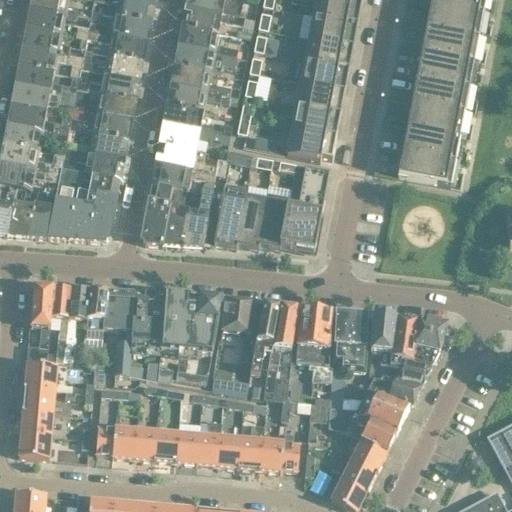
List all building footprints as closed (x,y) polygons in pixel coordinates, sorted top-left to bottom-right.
[(68,0),(33,0),(31,10),(90,21),(92,13),(92,12),(67,7),(68,0)] [(155,5),(130,0),(99,0),(118,3),(115,18),(151,24),(155,5)] [(188,0),(186,9),(246,20),(247,14),(224,9),(225,0),(188,0)] [(274,0),(264,0),(263,10),(272,12),(274,0)] [(362,5),(333,0),(316,0),(313,19),(357,28),(362,5)] [(431,0),(430,6),(478,15),(480,0),(431,0)] [(430,6),(426,31),(473,40),(478,15),(430,6)] [(246,20),(186,9),(183,28),(219,36),(221,24),(244,28),(244,30),(253,32),(255,23),(245,21),(246,20)] [(31,10),(28,29),(62,35),(80,39),(87,40),(88,32),(90,21),(31,10)] [(92,13),(90,21),(88,32),(147,44),(151,26),(151,25),(151,24),(115,18),(113,29),(102,27),(103,25),(99,24),(101,15),(92,13)] [(271,19),(261,17),(258,32),(268,34),(271,19)] [(313,19),(309,42),(353,50),(357,28),(313,19)] [(219,36),(183,28),(183,29),(182,29),(182,30),(179,48),(236,60),(237,52),(216,48),(219,36)] [(62,35),(28,29),(24,48),(83,60),(84,51),(87,40),(80,39),(78,50),(60,46),(62,35)] [(426,31),(421,56),(468,65),(473,40),(426,31)] [(147,44),(88,32),(87,40),(110,45),(108,56),(143,64),(147,44)] [(269,38),(269,53),(291,52),(291,37),(269,38)] [(266,41),(257,39),(254,54),(263,56),(266,41)] [(353,50),(309,42),(304,64),(349,73),(353,50)] [(24,48),(20,69),(54,75),(56,63),(71,66),(69,77),(72,78),(79,79),(80,72),(83,60),(24,48)] [(236,60),(179,48),(175,67),(211,75),(220,77),(222,68),(235,71),(237,60),(236,60)] [(84,51),(83,60),(80,72),(139,83),(143,64),(108,56),(105,69),(97,68),(97,65),(91,63),(93,53),(84,51)] [(421,56),(419,66),(416,80),(464,89),(468,65),(421,56)] [(262,63),(252,61),(249,77),(259,79),(262,63)] [(349,73),(304,64),(300,87),(345,95),(349,73)] [(211,75),(175,67),(175,68),(174,69),(175,69),(171,87),(230,99),(231,92),(223,90),(208,87),(211,75)] [(20,69),(16,88),(75,99),(77,92),(79,79),(72,78),(69,89),(52,86),(54,75),(20,69)] [(80,72),(79,79),(77,92),(86,93),(87,94),(89,84),(102,87),(100,97),(135,103),(139,83),(80,72)] [(416,80),(412,105),(459,114),(464,89),(416,80)] [(257,85),(248,84),(245,99),(254,101),(257,85)] [(230,99),(171,87),(167,107),(203,114),(206,101),(228,106),(230,99)] [(300,87),(296,109),(340,118),(345,95),(300,87)] [(16,88),(12,107),(46,114),(49,102),(74,107),(75,99),(16,88)] [(77,92),(75,99),(74,107),(73,112),(88,115),(96,116),(96,117),(132,123),(135,104),(136,104),(135,103),(100,97),(97,108),(83,105),(86,93),(77,92)] [(412,105),(410,115),(407,130),(454,139),(459,114),(412,105)] [(240,122),(250,123),(253,108),(243,106),(240,122)] [(12,107),(9,126),(68,138),(69,131),(71,118),(62,117),(61,126),(45,122),(46,114),(12,107)] [(167,108),(164,126),(230,139),(232,130),(213,126),(213,128),(201,126),(203,114),(167,107),(167,108)] [(296,109),(292,132),(336,140),(340,118),(296,109)] [(73,112),(71,118),(86,121),(88,115),(73,112)] [(96,117),(92,136),(128,143),(132,123),(96,117)] [(250,123),(240,122),(237,137),(246,138),(250,123)] [(68,138),(9,126),(5,146),(39,152),(41,141),(66,145),(68,138)] [(164,126),(160,146),(196,153),(198,143),(228,149),(230,139),(164,126)] [(407,130),(405,140),(402,155),(450,164),(454,139),(407,130)] [(68,138),(66,145),(65,151),(124,163),(128,144),(128,143),(92,136),(90,146),(73,143),(75,132),(69,131),(68,138)] [(336,140),(292,132),(286,159),(320,165),(321,161),(332,163),(336,140)] [(5,146),(1,166),(60,177),(61,171),(64,158),(54,156),(52,167),(37,165),(39,152),(5,146)] [(159,148),(156,165),(216,177),(216,178),(225,180),(228,164),(218,162),(216,168),(194,164),(196,153),(160,146),(160,147),(159,147),(159,148)] [(65,151),(64,158),(61,171),(68,173),(70,163),(86,166),(84,176),(100,179),(120,183),(124,163),(65,151)] [(402,155),(397,180),(445,189),(450,164),(402,155)] [(250,169),(252,160),(236,157),(234,166),(250,169)] [(273,164),(258,161),(256,170),(271,173),(273,164)] [(156,165),(152,186),(173,190),(188,194),(191,179),(205,182),(205,184),(214,185),(215,178),(216,178),(216,177),(156,165)] [(293,177),(295,168),(280,165),(278,174),(293,177)] [(60,177),(1,166),(0,170),(0,186),(15,190),(30,193),(31,191),(32,191),(33,181),(58,186),(60,177)] [(287,210),(279,253),(280,253),(280,250),(314,256),(330,174),(295,168),(293,177),(303,179),(297,212),(288,210),(287,210)] [(61,171),(60,177),(58,186),(54,209),(48,242),(68,243),(81,175),(68,173),(61,171)] [(81,175),(68,243),(88,245),(100,179),(84,176),(81,175)] [(100,179),(88,245),(89,245),(103,246),(103,245),(108,241),(109,241),(117,201),(116,201),(120,183),(100,179)] [(202,197),(196,195),(194,204),(190,204),(181,250),(203,251),(214,185),(205,184),(202,197)] [(173,190),(152,186),(141,243),(142,243),(145,247),(145,248),(160,249),(173,190)] [(33,205),(33,207),(27,241),(48,242),(54,209),(43,206),(46,190),(38,189),(35,205),(33,205)] [(13,208),(7,239),(27,241),(33,207),(23,206),(24,198),(31,199),(32,191),(31,191),(30,193),(15,190),(13,208)] [(196,195),(188,194),(173,190),(160,249),(161,249),(181,250),(190,204),(194,204),(196,195)] [(237,249),(246,200),(244,200),(244,203),(222,199),(213,248),(236,252),(237,249)] [(266,204),(246,200),(237,249),(258,253),(259,249),(259,250),(269,200),(266,200),(266,204)] [(269,200),(259,250),(279,253),(287,210),(288,210),(290,204),(269,200)] [(13,208),(0,205),(0,238),(7,239),(13,208)] [(30,351),(29,363),(47,365),(48,356),(50,320),(53,291),(33,289),(31,330),(41,331),(40,351),(30,351)] [(132,352),(162,354),(163,341),(163,336),(163,296),(159,296),(154,291),(144,290),(139,295),(133,295),(134,335),(132,352)] [(48,356),(47,365),(62,366),(63,364),(71,291),(53,291),(50,320),(59,321),(56,357),(48,356)] [(71,291),(63,364),(72,365),(75,323),(86,324),(90,292),(71,291)] [(90,292),(86,324),(85,331),(86,331),(86,343),(102,344),(103,333),(108,293),(90,292)] [(133,295),(108,293),(103,333),(122,334),(121,346),(118,346),(115,379),(130,380),(130,377),(131,369),(132,352),(134,335),(133,295)] [(163,341),(162,354),(182,356),(184,341),(189,300),(188,300),(189,298),(164,296),(163,296),(163,336),(163,341)] [(184,341),(182,356),(211,359),(222,302),(197,299),(197,301),(189,300),(184,341)] [(254,306),(226,302),(222,334),(250,338),(254,306)] [(254,343),(246,376),(257,379),(262,354),(270,355),(280,308),(262,306),(254,343)] [(270,355),(263,404),(282,406),(282,404),(284,404),(285,397),(273,396),(281,352),(289,353),(298,311),(280,308),(270,355)] [(331,314),(301,311),(295,365),(309,366),(309,372),(313,373),(312,385),(329,385),(329,373),(324,373),(325,361),(331,314)] [(329,362),(325,361),(324,373),(329,373),(347,374),(352,316),(335,315),(329,362)] [(352,316),(347,374),(350,374),(363,375),(367,318),(352,316)] [(372,318),(370,355),(381,356),(380,366),(389,367),(392,357),(397,321),(372,318)] [(392,357),(389,367),(398,369),(400,361),(411,363),(432,368),(434,364),(413,360),(416,346),(418,323),(397,321),(392,357)] [(444,326),(418,323),(416,346),(440,351),(447,330),(446,330),(444,326)] [(246,376),(254,343),(242,341),(237,375),(246,376)] [(440,351),(416,346),(413,360),(434,364),(439,354),(440,351)] [(398,369),(389,367),(386,378),(382,377),(381,382),(392,384),(394,379),(423,385),(432,368),(411,363),(400,361),(398,369)] [(147,383),(157,385),(159,371),(160,366),(149,365),(147,383)] [(57,370),(28,368),(26,368),(24,391),(55,394),(57,370)] [(130,377),(130,380),(141,382),(143,371),(131,369),(130,377)] [(170,387),(173,373),(159,371),(157,385),(170,387)] [(329,409),(329,426),(329,432),(345,436),(345,434),(355,419),(358,413),(362,403),(343,401),(344,376),(350,377),(350,374),(347,374),(329,373),(329,385),(332,385),(331,390),(329,390),(329,409)] [(175,383),(206,389),(207,379),(177,374),(175,383)] [(381,382),(373,381),(369,389),(410,408),(412,409),(423,385),(394,379),(392,384),(381,382)] [(222,397),(224,383),(214,381),(211,395),(222,397)] [(86,387),(85,396),(93,397),(94,388),(86,387)] [(162,400),(162,392),(148,389),(142,393),(146,397),(162,400)] [(55,394),(24,391),(22,414),(53,417),(55,394)] [(358,413),(355,419),(396,436),(409,410),(368,391),(363,403),(362,403),(358,413)] [(182,395),(162,392),(162,400),(182,403),(182,395)] [(121,402),(122,394),(101,393),(101,400),(121,402)] [(139,396),(122,394),(121,402),(139,404),(139,396)] [(182,395),(182,403),(202,407),(202,398),(182,395)] [(93,397),(85,396),(84,406),(92,407),(93,397)] [(222,402),(202,398),(202,407),(222,410),(222,402)] [(242,405),(222,402),(222,410),(242,414),(242,405)] [(282,404),(282,406),(280,424),(289,425),(291,405),(284,404),(282,404)] [(242,405),(242,414),(264,418),(266,409),(242,405)] [(329,409),(321,408),(311,407),(309,424),(329,426),(329,409)] [(22,414),(21,438),(51,440),(53,417),(22,414)] [(396,436),(355,419),(345,434),(345,436),(352,440),(386,457),(396,436)] [(81,443),(90,443),(91,424),(83,423),(81,443)] [(199,438),(196,468),(216,470),(219,439),(220,428),(210,427),(209,439),(199,438)] [(511,427),(498,435),(498,436),(487,442),(511,487),(511,488),(511,427)] [(249,442),(239,441),(237,472),(257,473),(259,443),(260,429),(251,428),(249,442)] [(98,431),(96,458),(112,459),(112,461),(116,461),(118,431),(115,430),(115,432),(98,431)] [(139,432),(118,431),(116,461),(136,463),(139,432)] [(159,434),(139,432),(136,463),(156,465),(159,434)] [(179,436),(159,434),(156,465),(176,466),(179,436)] [(317,435),(308,435),(307,445),(316,446),(317,435)] [(179,436),(176,466),(196,468),(199,438),(179,436)] [(51,440),(21,438),(19,461),(59,464),(61,441),(51,440)] [(279,445),(277,475),(281,475),(281,474),(297,475),(299,449),(291,448),(292,438),(284,438),(283,445),(279,445)] [(239,441),(219,439),(216,470),(237,472),(239,441)] [(386,457),(352,440),(348,448),(355,452),(350,464),(376,476),(386,457)] [(90,443),(81,443),(72,442),(71,461),(88,462),(90,443)] [(279,445),(259,443),(257,473),(277,475),(279,445)] [(315,460),(305,459),(304,480),(313,481),(315,460)] [(350,464),(340,483),(367,496),(376,476),(350,464)] [(340,483),(330,504),(346,511),(358,511),(367,496),(340,483)] [(511,511),(511,488),(511,487),(464,511),(511,511)] [(44,511),(46,499),(15,497),(14,511),(44,511)] [(84,511),(85,503),(78,502),(76,511),(84,511)] [(110,511),(111,505),(90,503),(89,511),(110,511)]
